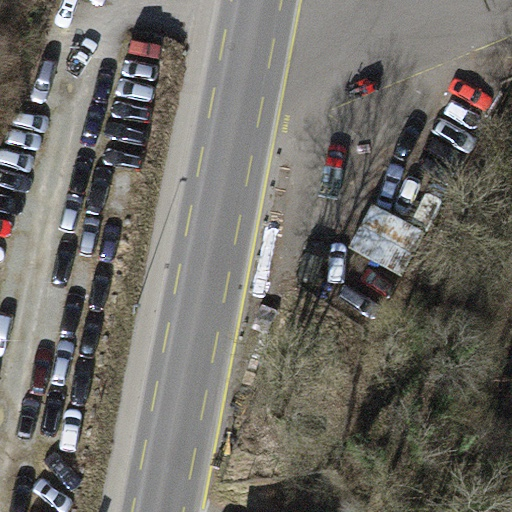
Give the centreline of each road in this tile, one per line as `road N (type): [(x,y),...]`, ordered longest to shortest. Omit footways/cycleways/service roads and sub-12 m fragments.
road 1 (tertiary): [(263,0),(164,511)]
road 2 (unknown): [(121,0),(64,67),(0,340)]
